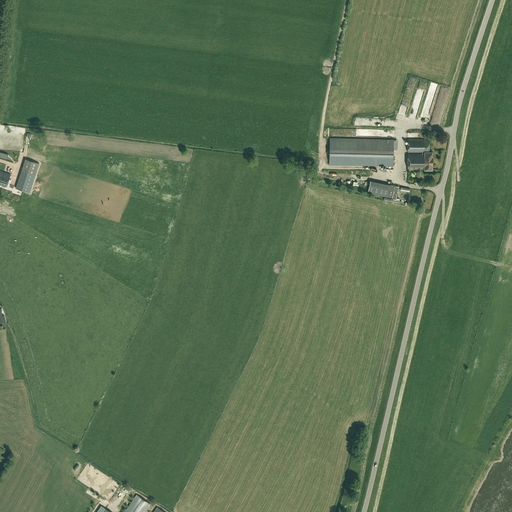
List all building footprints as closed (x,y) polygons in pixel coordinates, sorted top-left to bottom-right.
[(330,138),(329,165),(385,166),(385,170),(393,170),(393,139),(330,138)] [(408,169),(424,169),(424,170),(432,170),(432,152),(428,152),(429,140),(408,139),(408,152),(422,152),(422,154),(408,154),(408,169)] [(36,175),(39,163),(25,159),(22,170),(15,189),(30,193),(36,175)] [(0,184),(6,186),(10,174),(0,171),(0,184)] [(395,185),(370,180),(368,192),(392,198),(395,185)] [(145,511),(150,504),(136,495),(124,511),(145,511)]
